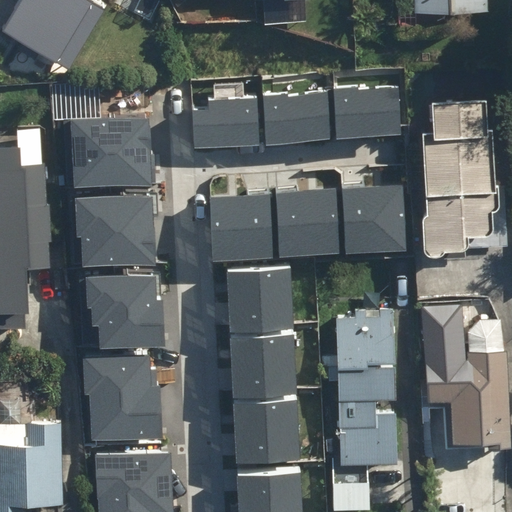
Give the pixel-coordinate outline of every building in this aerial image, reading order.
[(16,0),(0,26),(67,68),(106,6),(95,0),(16,0)] [(482,0),(410,0),(411,13),(483,11),(482,0)] [(158,9),(135,1),(126,29),(149,37),(158,9)] [(333,86),(336,135),(401,131),(398,85),(358,88),(358,85),(333,86)] [(263,89),(266,138),(331,134),(328,88),(288,91),(287,88),(263,89)] [(193,105),(195,141),(259,138),(256,91),(207,94),(207,104),(193,105)] [(487,97),(434,98),(434,130),(424,130),(426,209),(420,214),(422,245),(427,250),(434,252),(438,252),(444,247),(465,243),(468,238),(467,231),(488,230),(492,224),(491,206),(499,201),(498,181),(494,181),(492,126),(487,127),(487,97)] [(151,178),(147,113),(62,118),(66,183),(151,178)] [(14,148),(0,148),(0,329),(20,329),(18,269),(44,268),(44,242),(46,242),(45,204),(43,204),(42,163),(38,163),(37,128),(14,129),(14,148)] [(342,183),(345,247),(405,244),(402,180),(342,183)] [(275,187),(279,250),(339,247),(336,183),(275,187)] [(209,191),(212,254),(272,251),(269,188),(209,191)] [(156,255),(152,190),(67,195),(71,260),(156,255)] [(227,265),(229,325),(293,322),(291,263),(227,265)] [(164,291),(156,291),(154,270),(78,273),(81,339),(166,335),(164,291)] [(460,302),(421,304),(425,398),(448,397),(450,441),(464,441),(485,440),(485,444),(509,443),(505,345),(503,345),(502,313),(468,314),(470,358),(463,358),(460,302)] [(355,314),(335,314),(338,398),(376,396),(394,396),(392,306),(355,307),(355,314)] [(230,331),(232,390),(296,388),(294,328),(230,331)] [(150,348),(82,351),(84,389),(89,389),(91,432),(162,428),(159,379),(151,379),(150,348)] [(232,395),(234,454),(298,452),(296,393),(232,395)] [(376,396),(338,398),(340,461),(397,459),(395,410),(376,410),(376,396)] [(0,511),(18,511),(18,504),(57,504),(56,423),(0,422),(0,511)] [(171,446),(96,449),(98,511),(159,511),(173,511),(171,446)] [(236,467),(237,511),(302,511),(301,465),(236,467)] [(359,482),(327,481),(326,509),(358,511),(359,482)]
